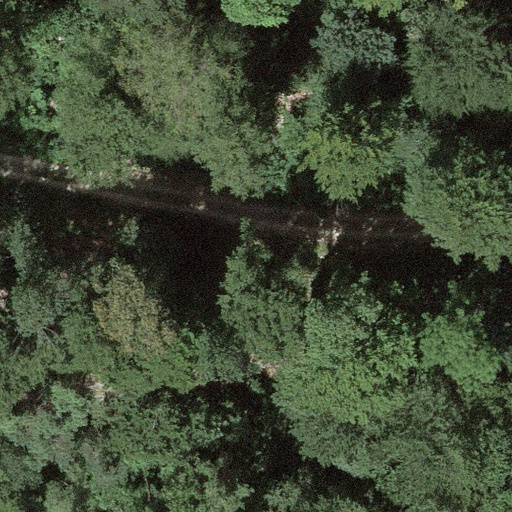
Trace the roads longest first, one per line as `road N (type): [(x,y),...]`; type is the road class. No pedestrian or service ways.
road 1 (track): [(511,304),(92,394),(0,399)]
road 2 (track): [(511,219),(396,227),(0,164)]
